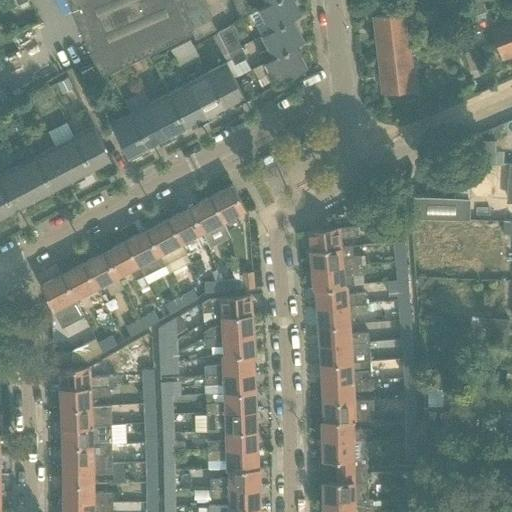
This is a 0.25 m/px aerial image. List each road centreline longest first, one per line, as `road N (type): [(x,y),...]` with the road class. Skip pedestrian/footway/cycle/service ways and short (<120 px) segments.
road 1 (residential): [(0,271),(345,97)]
road 2 (residential): [(292,511),(280,235),(291,219),(362,180)]
road 3 (residential): [(0,276),(23,344),(28,511)]
road 4 (residential): [(362,180),(511,106)]
